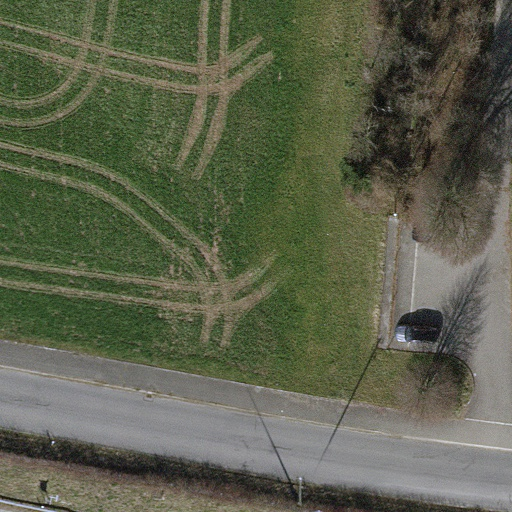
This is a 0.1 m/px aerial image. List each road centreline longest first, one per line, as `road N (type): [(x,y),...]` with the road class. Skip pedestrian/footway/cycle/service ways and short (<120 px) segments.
road 1 (unclassified): [(0,399),(511,496)]
road 2 (track): [(491,494),(511,156)]
